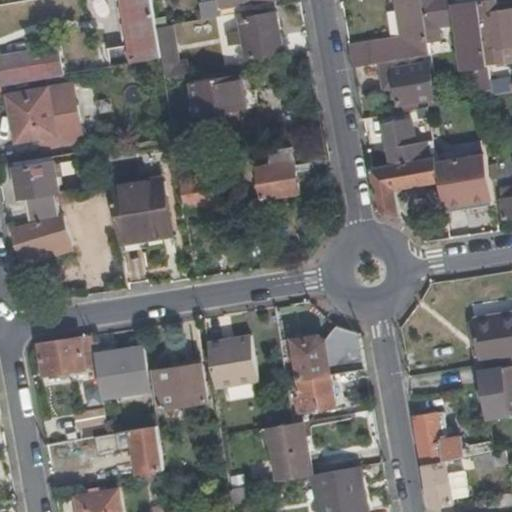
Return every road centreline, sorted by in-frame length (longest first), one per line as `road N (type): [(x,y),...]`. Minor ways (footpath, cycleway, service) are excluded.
road 1 (residential): [(0,329),(335,279)]
road 2 (residential): [(367,237),(322,0)]
road 3 (residential): [(412,511),(379,301)]
road 4 (residential): [(0,333),(33,511)]
